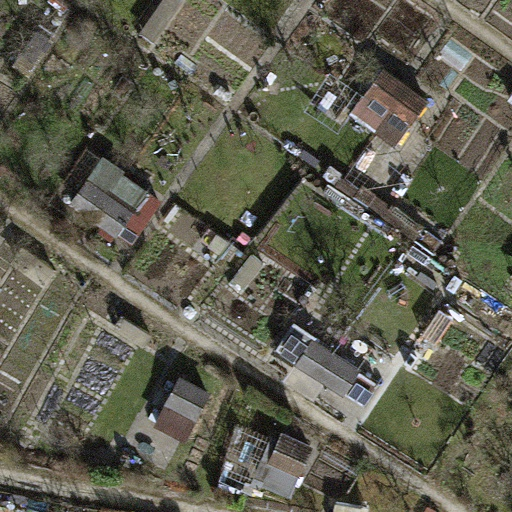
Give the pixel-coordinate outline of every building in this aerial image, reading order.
[(395,143),(430,97),(387,64),(366,92),(369,94),(355,113),(395,143)] [(72,197),(119,233),(153,189),(106,153),(72,197)] [(231,262),(241,246),(221,234),(212,250),(231,262)] [(49,281),(58,270),(27,245),(19,257),(49,281)] [(145,347),(153,333),(123,314),(114,327),(145,347)] [(298,362),(347,391),(362,365),(313,336),(298,362)] [(156,425),(189,440),(213,389),(179,374),(156,425)] [(254,478),(292,495),(316,442),(284,428),(280,435),(274,433),(254,478)] [(370,511),(372,507),(330,499),(327,511),(370,511)]
